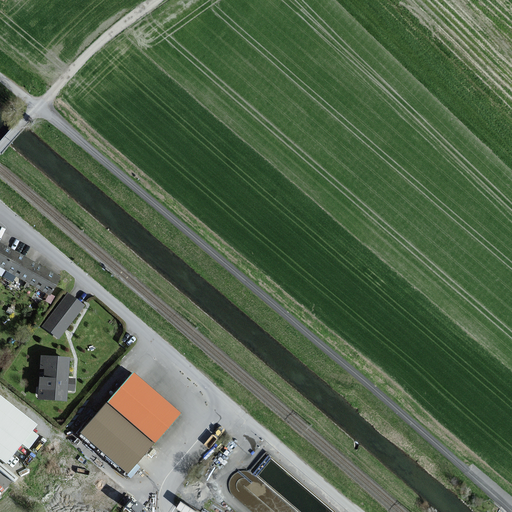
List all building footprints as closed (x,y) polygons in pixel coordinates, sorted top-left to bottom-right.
[(4,245),(0,243),(0,266),(49,294),(59,277),(47,270),(26,258),(4,245)] [(69,293),(43,326),(59,338),(84,305),(69,293)] [(75,390),(75,379),(67,378),(69,359),(43,357),(40,398),(66,399),(67,390),(75,390)] [(156,441),(180,413),(134,373),(109,402),(156,441)] [(34,425),(0,397),(0,455),(6,460),(34,425)] [(128,472),(153,443),(107,404),(82,433),(128,472)]
